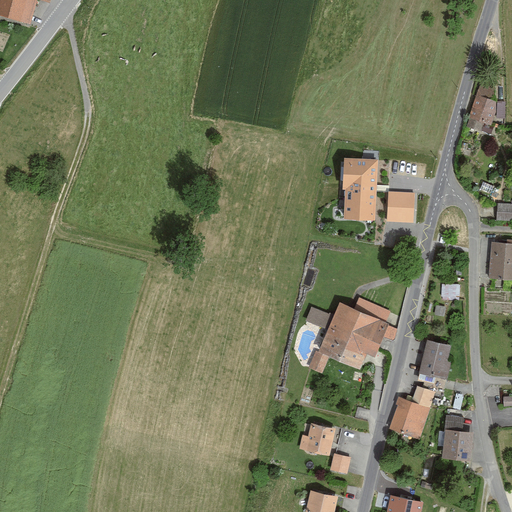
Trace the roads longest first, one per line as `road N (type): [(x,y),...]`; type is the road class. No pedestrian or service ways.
road 1 (residential): [(509,511),(497,485),(476,354),(475,228),(467,200),(440,186)]
road 2 (tertiary): [(364,511),(440,186)]
road 3 (tertiary): [(440,186),(491,0)]
